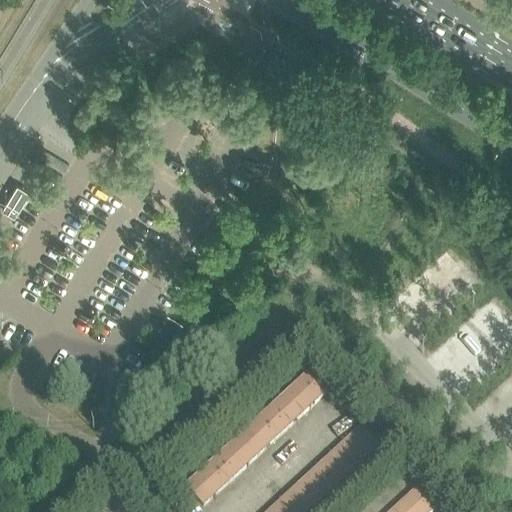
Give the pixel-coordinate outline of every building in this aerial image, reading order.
[(29,192),(17,184),(2,209),(9,214),(14,217),(21,205),(27,197),(29,192)] [(298,416),(324,391),(306,372),(279,396),(298,416)] [(298,416),(279,396),(255,419),(273,438),(298,416)] [(248,461),(273,438),(255,419),(230,441),(248,461)] [(353,473),(379,450),(360,430),(335,453),(353,473)] [(248,461),(230,441),(205,464),(224,484),(248,461)] [(353,473),(335,453),(310,476),(329,496),(353,473)] [(224,484),(205,464),(181,487),(199,507),(224,484)] [(297,511),(311,511),(329,496),(310,476),(286,499),(297,511)] [(433,511),(435,511),(417,491),(393,511),(433,511)] [(297,511),(286,499),(271,511),(297,511)]
